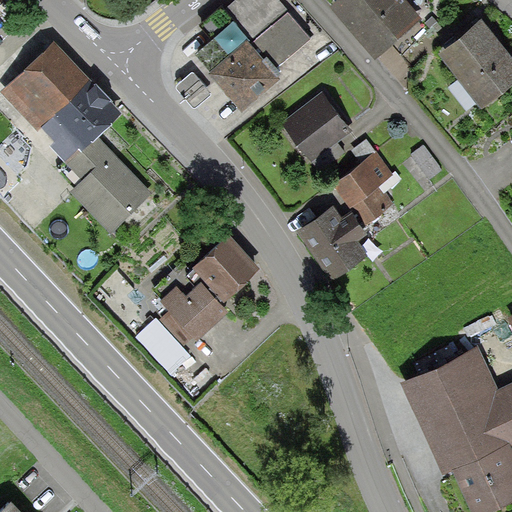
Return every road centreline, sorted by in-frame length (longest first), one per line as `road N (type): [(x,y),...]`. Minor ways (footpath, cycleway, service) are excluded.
road 1 (tertiary): [(391,511),(299,282),(256,218),(117,63)]
road 2 (primary): [(0,250),(247,511)]
road 3 (residential): [(311,0),(511,241)]
road 4 (unclassified): [(97,511),(0,404)]
